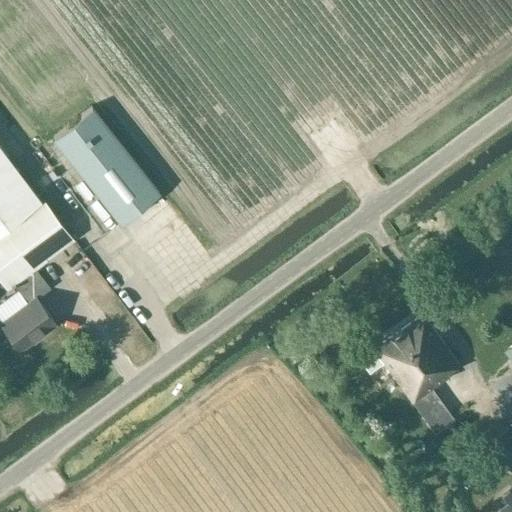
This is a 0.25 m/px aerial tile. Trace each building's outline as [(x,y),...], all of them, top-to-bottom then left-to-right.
[(120,222),(160,190),(92,104),(53,136),(120,222)] [(0,319),(20,347),(55,321),(36,297),(51,286),(35,266),(74,237),(43,196),(41,199),(0,144),(0,293),(14,282),(26,299),(0,319)] [(448,376),(447,375),(460,362),(423,311),(373,348),(412,402),(448,376)] [(433,430),(451,416),(436,396),(417,409),(433,430)] [(507,501),(499,507),(502,511),(508,511),(511,509),(511,495),(508,491),(503,495),(507,501)]
